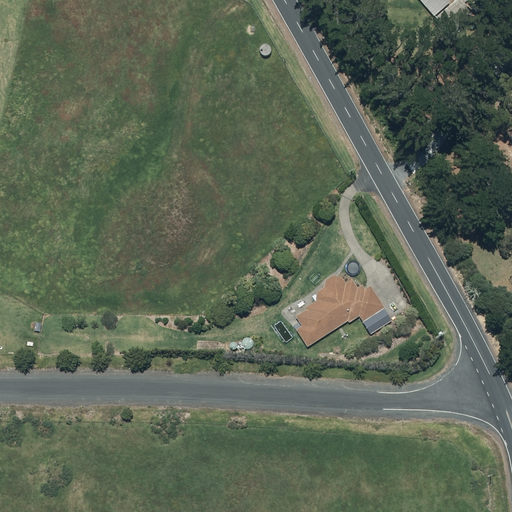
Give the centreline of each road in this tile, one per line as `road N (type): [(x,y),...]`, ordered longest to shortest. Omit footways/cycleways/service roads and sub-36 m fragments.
road 1 (residential): [(0,389),(387,402),(442,396),(489,374)]
road 2 (tertiary): [(489,374),(284,0)]
road 3 (unknown): [(387,183),(511,49)]
road 4 (unknown): [(375,162),(355,183),(343,214),(376,283)]
